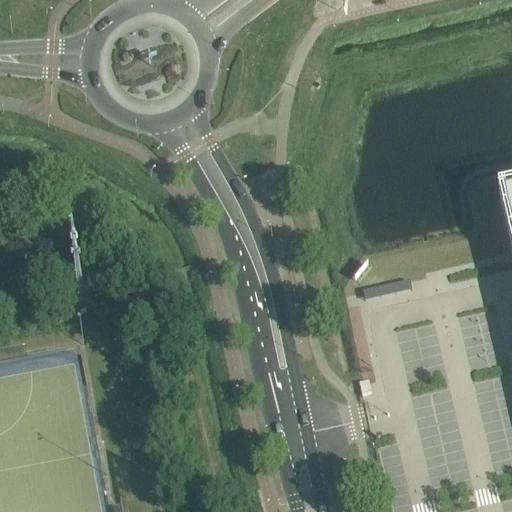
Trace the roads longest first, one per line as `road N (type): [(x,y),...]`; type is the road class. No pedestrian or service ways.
road 1 (secondary): [(271,326),(263,259),(194,102)]
road 2 (secondary): [(165,121),(217,204),(241,281),(271,326)]
